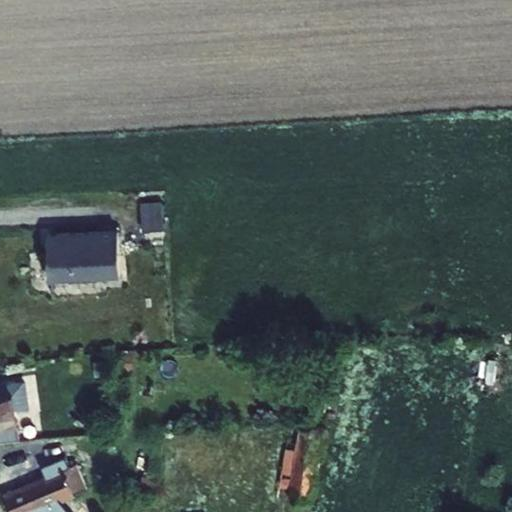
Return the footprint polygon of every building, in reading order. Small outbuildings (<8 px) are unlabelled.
[(121,278),(119,230),(48,234),(49,244),(53,244),(53,248),(49,248),(50,277),(103,275),(107,279),(121,278)] [(98,385),(105,382),(99,371),(76,382),(83,393),(89,390),(92,395),(100,390),(98,385)] [(0,439),(30,437),(21,406),(31,402),(25,377),(0,383),(0,390),(1,393),(0,393),(0,439)] [(325,431),(304,426),(288,494),(310,499),(325,431)] [(65,464),(3,490),(12,511),(44,511),(38,504),(77,487),(65,464)]
